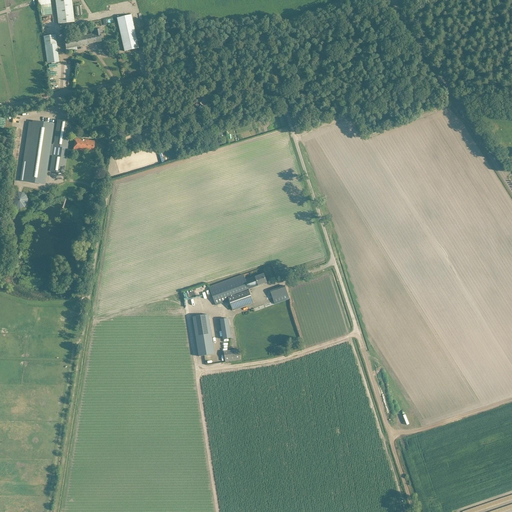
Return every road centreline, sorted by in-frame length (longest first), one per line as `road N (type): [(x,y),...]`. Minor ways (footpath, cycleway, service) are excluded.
road 1 (unclassified): [(0,110),(158,74),(262,34)]
road 2 (track): [(335,268),(413,511)]
road 3 (unclassified): [(335,268),(262,34)]
